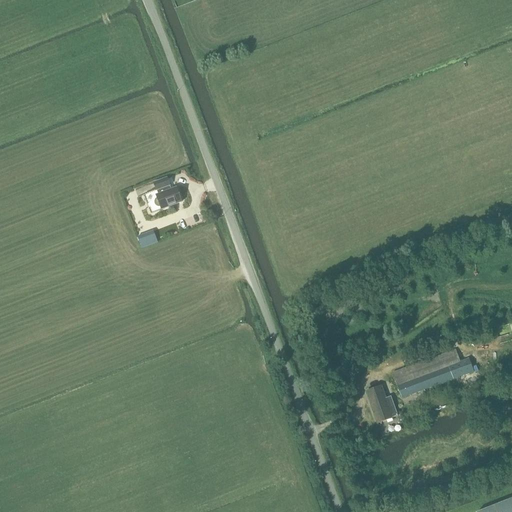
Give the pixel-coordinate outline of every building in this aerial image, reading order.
[(156,200),(155,202),(155,204),(156,206),(158,207),(161,207),(162,210),(182,202),(176,188),(170,191),(169,186),(170,186),(168,182),(167,179),(154,183),(155,187),(158,195),(156,196),(158,199),(156,200)] [(148,234),(138,237),(142,249),(152,245),(148,234)] [(456,350),(393,373),(402,399),(454,379),(473,372),(469,359),(460,362),(456,350)] [(382,386),(365,392),(377,424),(398,416),(391,397),(386,398),(382,386)] [(511,511),(511,499),(479,511),(511,511)]
